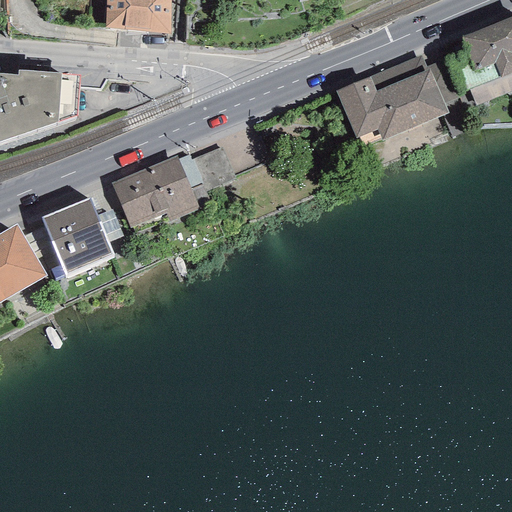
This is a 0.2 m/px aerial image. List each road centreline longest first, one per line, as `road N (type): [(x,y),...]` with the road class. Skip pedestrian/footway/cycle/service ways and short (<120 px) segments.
road 1 (secondary): [(241,103),(494,0)]
road 2 (secondary): [(0,202),(241,103)]
road 3 (tertiary): [(0,50),(200,67),(229,80),(241,103)]
